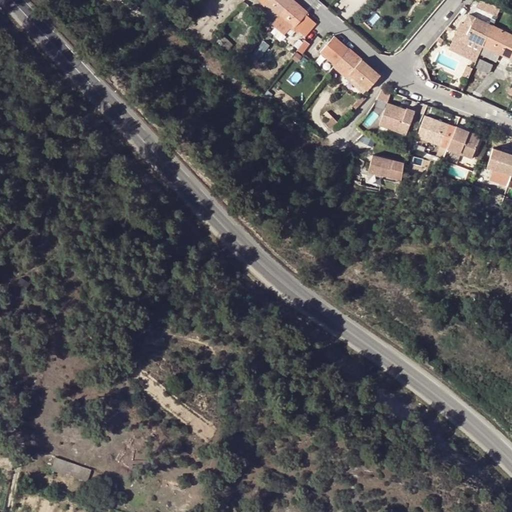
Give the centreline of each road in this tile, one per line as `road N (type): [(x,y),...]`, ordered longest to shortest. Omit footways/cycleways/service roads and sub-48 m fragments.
road 1 (secondary): [(10,0),(288,288),(471,423),(511,463)]
road 2 (residential): [(393,73),(511,123)]
